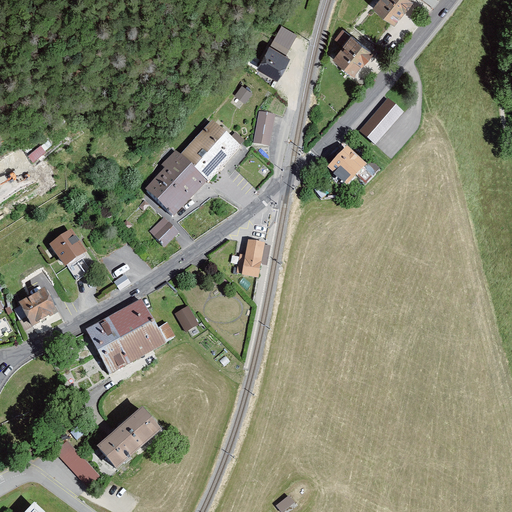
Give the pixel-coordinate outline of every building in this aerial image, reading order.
[(396,26),(415,3),(410,0),(381,0),(374,9),(396,26)] [(348,76),(370,52),(349,33),(328,57),(348,76)] [(253,69),(274,80),(287,58),(265,46),(253,69)] [(241,106),(251,94),(241,86),(231,98),(241,106)] [(369,153),(391,128),(373,112),(351,137),(369,153)] [(268,148),(273,117),(257,114),(251,146),(268,148)] [(203,185),(237,152),(209,124),(175,157),(203,185)] [(321,170),(340,188),(360,167),(341,149),(321,170)] [(169,219),(203,185),(175,157),(141,191),(169,219)] [(24,158),(6,170),(10,176),(28,165),(24,158)] [(0,192),(15,184),(10,176),(6,170),(4,165),(0,167),(0,192)] [(160,251),(177,235),(162,220),(146,236),(160,251)] [(51,247),(67,272),(87,259),(71,234),(51,247)] [(258,279),(265,242),(247,239),(241,276),(258,279)] [(120,291),(131,284),(125,275),(114,282),(120,291)] [(27,326),(58,309),(45,285),(14,301),(27,326)] [(142,298),(85,329),(109,374),(166,343),(164,340),(156,324),(142,298)] [(173,312),(185,333),(198,326),(187,305),(173,312)] [(157,435),(138,412),(90,452),(109,475),(157,435)] [(54,456),(84,491),(97,480),(67,445),(54,456)] [(275,511),(286,511),(294,506),(286,496),(272,507),(275,511)]
